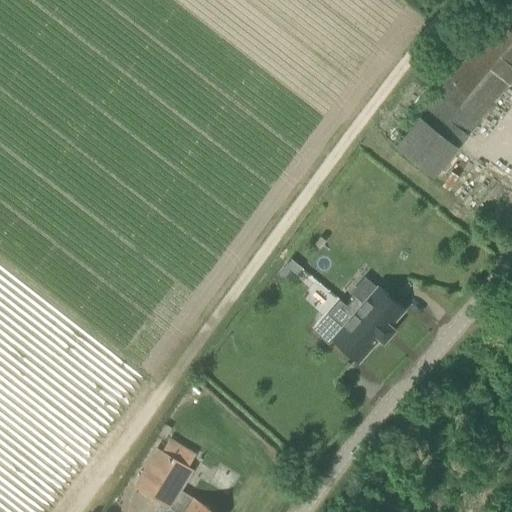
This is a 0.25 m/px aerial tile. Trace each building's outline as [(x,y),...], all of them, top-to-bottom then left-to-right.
[(432,176),(511,76),(511,1),(396,146),(432,176)] [(279,274),(289,282),(300,269),(291,261),(279,274)] [(335,340),(361,362),(382,338),(386,342),(397,330),(392,326),(406,310),(380,288),(366,304),(360,299),(340,322),(346,327),(335,340)] [(134,486),(169,507),(179,490),(192,470),(156,449),(134,486)] [(215,511),(179,490),(169,507),(178,511),(215,511)]
